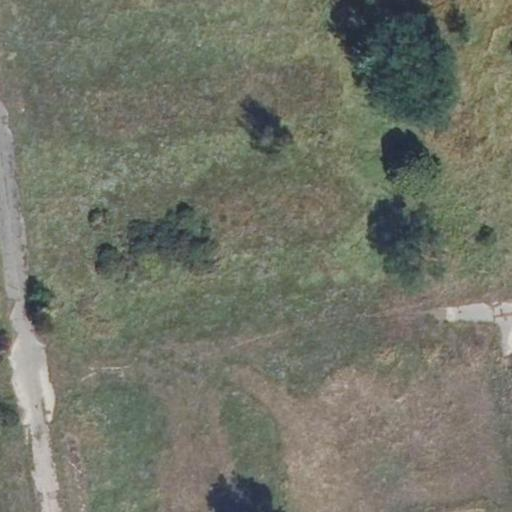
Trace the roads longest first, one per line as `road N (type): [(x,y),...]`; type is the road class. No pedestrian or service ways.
road 1 (track): [(38,381),(511,317)]
road 2 (track): [(0,114),(38,381)]
road 3 (track): [(38,381),(58,511)]
